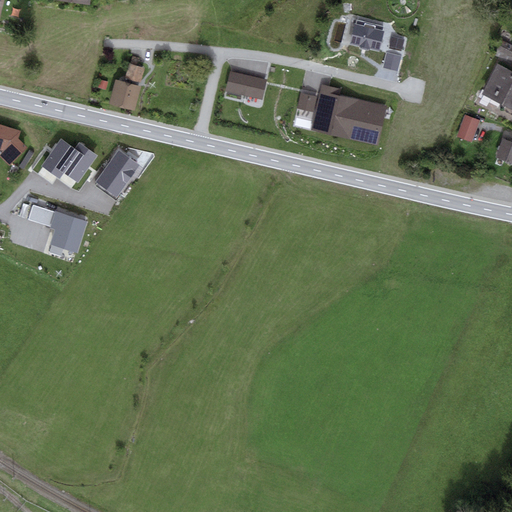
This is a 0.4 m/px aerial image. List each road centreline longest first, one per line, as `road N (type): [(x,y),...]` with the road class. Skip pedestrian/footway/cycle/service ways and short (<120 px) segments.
road 1 (secondary): [(198,143),(511,214)]
road 2 (secondary): [(0,96),(198,143)]
road 3 (residential): [(218,52),(412,92)]
